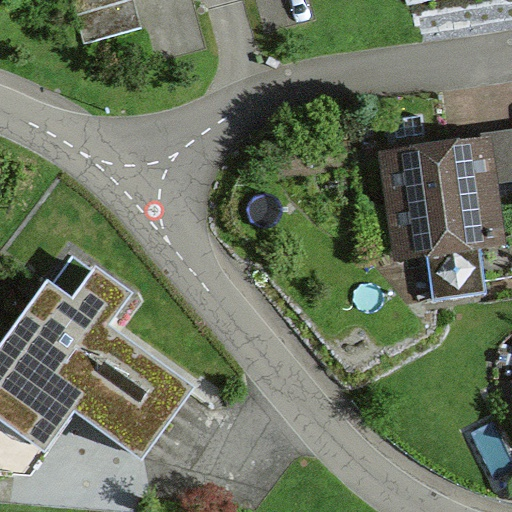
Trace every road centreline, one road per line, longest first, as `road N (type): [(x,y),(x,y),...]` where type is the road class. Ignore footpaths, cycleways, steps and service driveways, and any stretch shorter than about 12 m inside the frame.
road 1 (residential): [(413,511),(340,446),(181,260),(137,189)]
road 2 (residential): [(511,55),(272,95),(219,119),(137,189)]
road 3 (residential): [(137,189),(0,114)]
